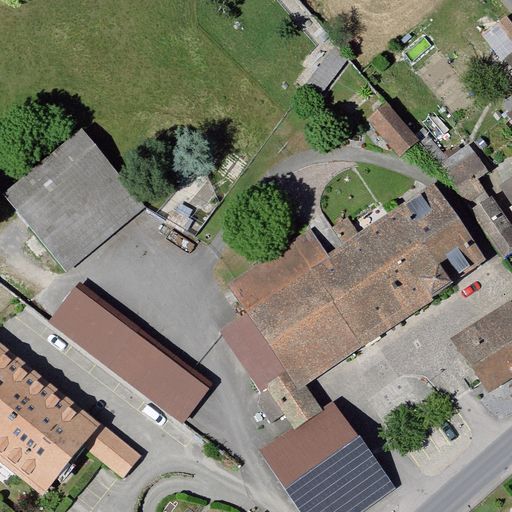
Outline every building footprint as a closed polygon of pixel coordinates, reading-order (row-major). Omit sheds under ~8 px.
[(429,149),(397,110),(377,127),(410,166),(429,149)] [(5,199),(66,277),(145,214),(83,137),(5,199)] [(511,261),(511,221),(485,183),(496,176),(483,158),(453,180),(511,261)] [(471,305),(465,295),(498,274),(445,193),(337,263),(314,228),(252,267),(259,278),(233,295),(280,368),(255,384),(268,405),(277,399),(297,429),(322,413),(319,408),(313,399),(445,314),(448,320),(471,305)] [(188,419),(216,377),(76,282),(47,324),(188,419)] [(511,377),(511,299),(460,334),(495,388),(511,377)] [(106,440),(0,356),(0,462),(54,505),(106,440)] [(333,406),(260,455),(286,498),(360,447),(333,406)] [(366,511),(396,491),(360,447),(286,498),(295,511),(366,511)]
